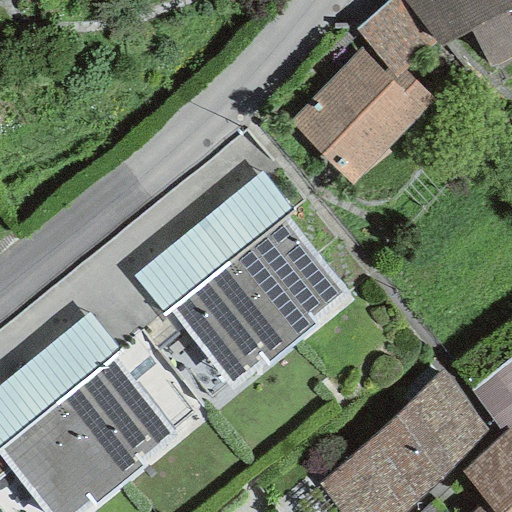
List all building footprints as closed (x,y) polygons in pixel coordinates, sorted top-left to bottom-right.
[(391,0),(374,14),(356,31),(365,43),(386,69),(395,79),(405,71),(436,42),(403,0),(391,0)] [(511,0),(403,0),(436,42),(439,45),(470,32),(490,68),(511,56),(511,0)] [(290,123),(352,186),(433,100),(405,71),(395,79),(386,69),(365,43),(290,123)] [(229,261),(284,215),(291,209),(260,170),(129,276),(162,317),(171,310),(229,261)] [(229,261),(296,343),(316,327),(310,320),(345,291),(284,215),(229,261)] [(268,367),(296,343),(229,261),(171,310),(233,384),(262,360),(268,367)] [(0,449),(57,402),(111,356),(119,350),(87,311),(0,381),(0,449)] [(57,402),(124,484),(144,468),(138,461),(173,432),(111,356),(57,402)] [(511,357),(469,392),(498,431),(505,427),(508,431),(510,435),(511,434),(511,357)] [(402,511),(488,427),(441,371),(318,486),(338,511),(402,511)] [(95,508),(124,484),(57,402),(0,449),(0,453),(49,511),(75,511),(89,501),(95,508)] [(508,431),(460,472),(484,503),(491,511),(511,511),(511,434),(510,435),(508,431)] [(444,511),(435,499),(421,511),(444,511)] [(491,511),(484,503),(471,511),(491,511)]
